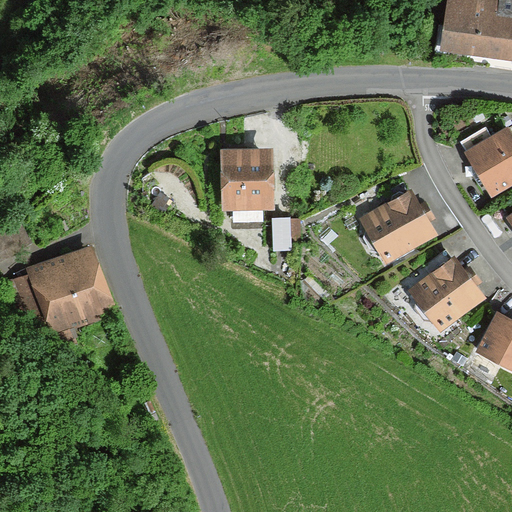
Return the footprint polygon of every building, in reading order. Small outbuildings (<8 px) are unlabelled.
[(511,0),(446,0),(439,53),(511,63),(511,0)] [(463,156),(490,199),(511,184),(511,136),(507,128),(489,139),(484,131),(460,146),(466,155),(463,156)] [(271,152),(218,155),(221,214),(274,212),(271,152)] [(419,210),(410,194),(359,224),(384,268),(436,238),(428,225),(435,222),(426,206),(419,210)] [(0,231),(0,264),(30,246),(15,222),(0,231)] [(298,224),(269,224),(269,252),(299,251),(298,224)] [(49,338),(114,316),(91,251),(26,273),(49,338)] [(466,276),(455,261),(407,294),(436,336),(485,303),(476,290),(482,286),(472,272),(466,276)] [(511,323),(494,315),(473,356),(511,375),(511,323)]
